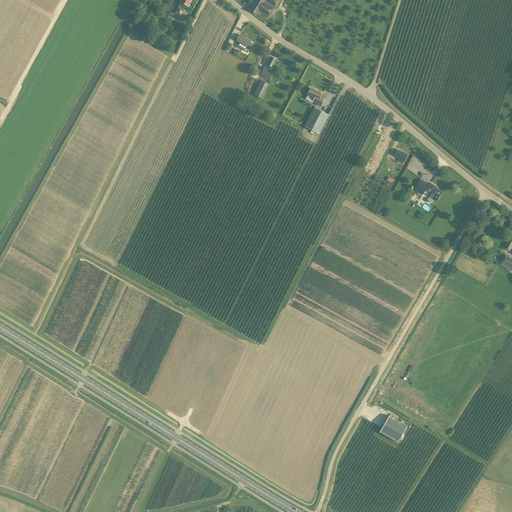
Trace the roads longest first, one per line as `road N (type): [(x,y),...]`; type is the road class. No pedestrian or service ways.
road 1 (unclassified): [(318,511),(337,447),(484,191)]
road 2 (primary): [(296,511),(0,328)]
road 3 (tertiary): [(368,96),(231,0)]
road 4 (tertiary): [(484,191),(368,96)]
